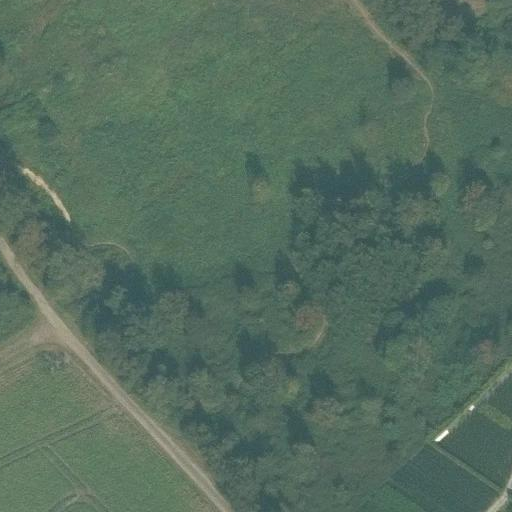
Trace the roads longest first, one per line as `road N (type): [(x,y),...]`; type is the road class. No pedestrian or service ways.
road 1 (unclassified): [(225,511),(57,328)]
road 2 (track): [(0,239),(57,328),(0,358)]
